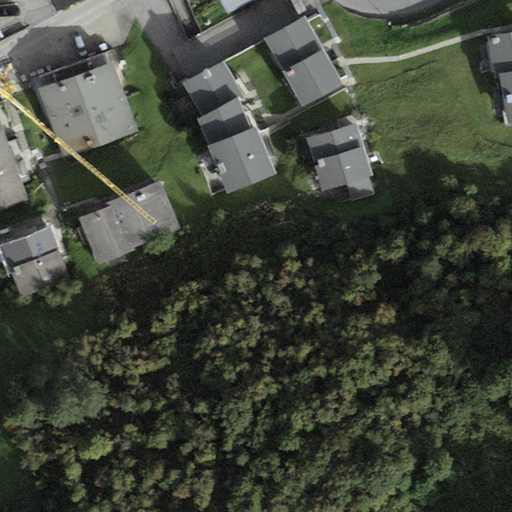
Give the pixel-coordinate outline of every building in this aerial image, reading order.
[(51,0),(58,11),(78,0),(51,0)] [(219,0),(226,14),(251,0),(219,0)] [(304,16),(263,38),(280,69),(302,109),(343,86),(304,16)] [(511,32),(483,38),(489,76),(497,74),(506,128),(511,126),(511,32)] [(115,51),(31,81),(52,139),(58,136),(66,158),(137,133),(118,80),(124,78),(115,51)] [(224,63),(182,85),(200,119),(237,99),(242,97),(239,91),(224,63)] [(237,99),(200,119),(197,120),(209,146),(251,129),(237,99)] [(0,210),(28,200),(3,129),(11,126),(2,101),(0,102),(0,210)] [(357,124),(306,139),(313,162),(363,147),(357,124)] [(251,129),(209,146),(227,195),(276,174),(257,126),(251,129)] [(372,176),(363,147),(313,162),(322,192),(347,184),(352,200),(374,194),(369,177),(372,176)] [(108,207),(79,218),(97,266),(136,251),(134,247),(181,230),(162,181),(106,203),(108,207)] [(50,228),(0,246),(0,253),(6,271),(11,269),(59,251),(50,228)] [(69,278),(59,251),(11,269),(21,296),(69,278)]
